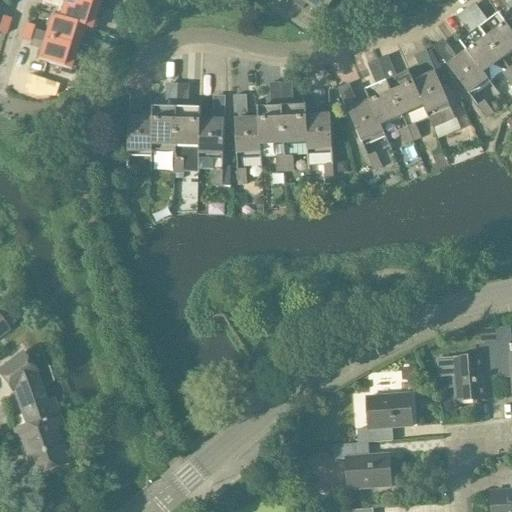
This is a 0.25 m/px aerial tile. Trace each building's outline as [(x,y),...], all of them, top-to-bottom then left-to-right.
[(91,30),(98,9),(70,0),(54,0),(64,3),(58,19),(51,17),(91,30)] [(70,0),(98,9),(100,0),(70,0)] [(303,9),(307,4),(306,3),(308,0),(296,0),(294,3),(303,9)] [(308,0),(306,3),(307,4),(315,10),(311,15),(320,21),(335,0),(308,0)] [(499,15),(511,32),(511,0),(501,0),(511,14),(511,19),(506,24),(499,15)] [(511,32),(499,15),(480,29),(503,60),(511,52),(511,32)] [(3,17),(2,20),(0,25),(0,33),(6,35),(11,20),(3,17)] [(44,39),(77,49),(83,28),(91,31),(91,30),(51,17),(45,34),(44,39)] [(29,42),(30,39),(33,30),(34,27),(26,25),(21,40),(29,42)] [(461,43),(490,83),(491,82),(484,74),(503,60),(480,29),(461,43)] [(70,71),(77,49),(44,39),(45,34),(33,30),(30,39),(43,43),(37,60),(70,71)] [(471,97),(490,83),(461,43),(460,44),(467,53),(448,67),(471,97)] [(511,87),(511,86),(511,72),(510,70),(503,75),(511,87)] [(424,107),(414,83),(414,82),(410,72),(387,82),(403,117),(407,127),(428,118),(424,107)] [(456,120),(436,73),(414,82),(414,83),(424,107),(428,118),(433,129),(456,120)] [(28,76),(22,94),(36,98),(37,98),(55,97),(58,86),(28,76)] [(381,126),(403,117),(387,82),(366,91),(385,136),(386,136),(381,126)] [(176,147),(177,109),(178,85),(166,84),(165,108),(154,108),(152,157),(152,158),(167,158),(176,159),(176,147)] [(363,146),(385,136),(366,91),(365,92),(370,102),(348,111),(363,146)] [(487,119),(494,113),(485,101),(478,107),(487,119)] [(308,144),(307,117),(307,106),(283,107),(285,145),(285,156),(308,155),(307,144),(308,144)] [(259,108),(261,157),(262,157),(261,146),(285,145),(283,107),(259,108)] [(152,157),(154,108),(153,108),(153,119),(129,118),(128,156),(152,157)] [(237,158),(261,157),(259,108),(258,108),(259,119),(235,120),(237,158)] [(200,147),(201,120),(202,109),(177,109),(176,147),(176,159),(184,159),(199,159),(199,147),(200,147)] [(331,116),(307,117),(308,144),(307,144),(308,155),(309,155),(309,167),(324,166),(333,166),(331,116)] [(223,167),(225,121),(201,120),(200,147),(199,147),(199,159),(199,169),(199,170),(214,171),(223,171),(223,167)] [(407,128),(413,141),(421,138),(415,124),(407,128)] [(405,145),(413,141),(407,128),(399,131),(405,145)] [(374,171),(382,167),(376,154),(368,157),(374,171)] [(285,157),(286,172),(294,171),(294,156),(285,157)] [(277,172),(286,172),(285,157),(276,157),(277,172)] [(184,159),(176,159),(175,173),(184,174),(184,159)] [(349,163),(339,163),(339,169),(342,173),(349,173),(349,163)] [(325,181),(334,180),(333,166),(324,166),(325,181)] [(223,171),(223,186),(223,187),(231,187),(231,167),(223,167),(223,171)] [(136,183),(137,168),(128,168),(127,183),(136,183)] [(238,185),(247,185),(247,170),(238,170),(238,185)] [(223,186),(223,171),(214,171),(214,186),(223,186)] [(175,173),(175,185),(181,185),(186,180),(186,174),(184,174),(175,173)] [(5,290),(0,293),(0,296),(3,302),(10,298),(5,290)] [(0,338),(10,331),(0,318),(0,338)] [(511,328),(496,329),(497,342),(499,378),(511,377),(511,353),(511,354),(510,343),(511,342),(511,328)] [(453,358),(438,359),(439,375),(454,374),(455,388),(456,401),(488,398),(487,379),(499,378),(497,342),(496,342),(495,329),(480,330),(481,345),(484,345),(484,356),(453,358)] [(13,390),(26,427),(14,431),(21,448),(24,447),(34,475),(65,464),(52,428),(61,425),(52,401),(45,403),(34,374),(35,373),(21,355),(0,370),(0,376),(12,392),(13,390)] [(417,368),(405,369),(405,381),(417,380),(417,368)] [(358,428),(359,444),(368,443),(393,441),(392,428),(412,426),(410,394),(368,397),(370,427),(358,428)] [(368,443),(359,444),(334,446),(335,459),(347,458),(349,490),(392,487),(389,455),(369,457),(368,443)] [(511,511),(511,476),(510,477),(511,491),(491,492),(492,511),(511,511)] [(317,499),(299,500),(300,511),(317,510),(317,499)]
